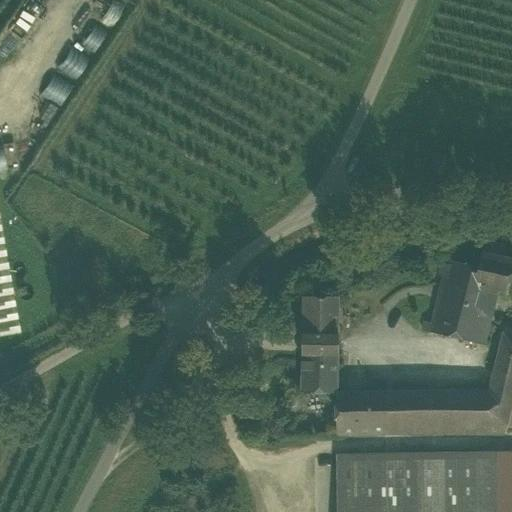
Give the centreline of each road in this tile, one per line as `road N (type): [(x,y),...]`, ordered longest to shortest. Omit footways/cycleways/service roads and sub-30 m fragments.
road 1 (residential): [(80,511),(183,294)]
road 2 (unclassified): [(322,201),(401,0)]
road 3 (residential): [(0,393),(183,294)]
road 4 (residential): [(322,201),(511,187)]
road 5 (track): [(109,457),(256,344)]
road 6 (residential): [(183,294),(322,201)]
